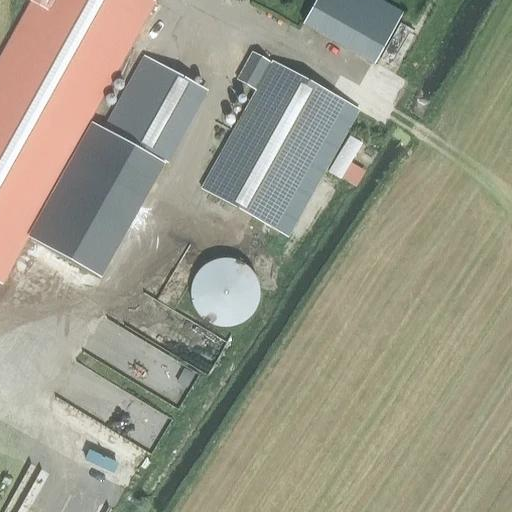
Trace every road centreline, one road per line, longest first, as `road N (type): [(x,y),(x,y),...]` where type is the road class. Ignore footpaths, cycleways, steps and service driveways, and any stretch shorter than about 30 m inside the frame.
road 1 (track): [(0,333),(91,318),(251,31)]
road 2 (track): [(323,69),(448,155)]
